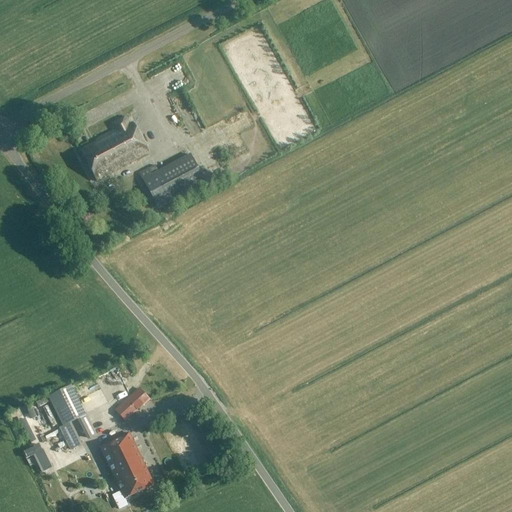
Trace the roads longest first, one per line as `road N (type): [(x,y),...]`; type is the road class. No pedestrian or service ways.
road 1 (unclassified): [(291,511),(200,383),(14,158)]
road 2 (unclassified): [(29,111),(238,0)]
